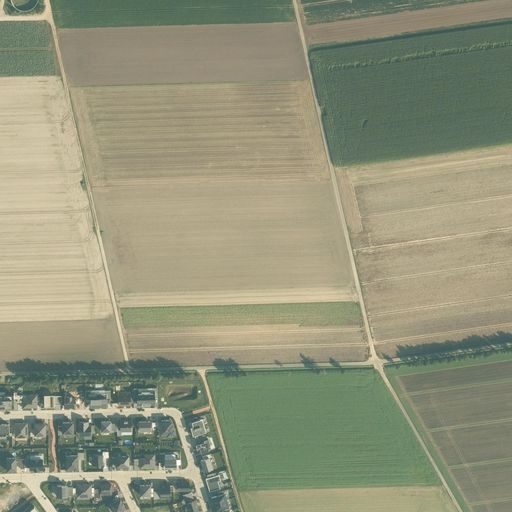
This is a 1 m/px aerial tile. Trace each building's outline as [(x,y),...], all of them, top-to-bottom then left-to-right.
[(137,397),(137,405),(142,405),(146,405),(146,391),(138,391),(137,391),(137,397)] [(154,397),(154,391),(153,391),(146,391),(146,405),(150,405),(154,405),(154,397)] [(89,398),(89,406),(107,406),(107,401),(107,398),(107,394),(107,393),(105,393),(100,393),(100,395),(100,398),(96,398),(96,395),(96,393),(95,393),(90,393),(89,393),(89,398)] [(44,407),(52,406),(52,405),(54,405),(54,396),(54,394),(44,395),(44,407)] [(14,399),(14,395),(5,395),(5,408),(14,408),(14,399)] [(37,395),(30,395),(30,398),(28,398),(22,399),(22,402),(23,408),(37,408),(37,395)] [(122,396),(119,396),(119,405),(130,404),(130,403),(130,396),(127,396),(127,395),(122,395),(122,396)] [(68,398),(64,398),(65,407),(75,406),(75,397),(72,398),(72,397),(68,397),(68,398)] [(190,422),(188,423),(192,436),(194,435),(199,434),(201,433),(206,431),(202,419),(197,420),(195,421),(190,422)] [(161,421),(161,422),(162,431),(162,433),(168,433),(168,434),(174,434),(174,429),(173,429),(173,425),(172,425),(172,422),(169,422),(169,420),(166,420),(166,421),(161,421)] [(110,431),(111,431),(111,423),(111,421),(101,421),(101,431),(105,431),(110,431)] [(131,421),(121,421),(121,426),(121,431),(131,431),(131,421)] [(139,422),(139,430),(144,430),(151,430),(150,421),(139,422)] [(73,422),(63,422),(63,426),(63,433),(73,432),(73,422)] [(88,422),(79,422),(79,434),(85,434),(85,435),(91,435),(91,434),(90,428),(88,428),(88,425),(88,422)] [(9,424),(5,424),(2,424),(0,423),(0,433),(2,433),(2,436),(6,436),(6,434),(9,434),(9,428),(9,424)] [(27,423),(15,424),(15,434),(18,434),(18,437),(27,437),(27,423)] [(45,424),(35,425),(35,430),(35,435),(41,435),(41,437),(45,437),(45,424)] [(203,440),(206,439),(204,435),(202,436),(200,436),(196,438),(197,443),(204,442),(203,440)] [(195,444),(197,450),(200,449),(201,453),(209,451),(208,448),(210,447),(208,438),(206,439),(203,440),(204,442),(197,443),(195,444)] [(140,465),(140,468),(147,467),(149,467),(155,467),(154,454),(148,454),(148,458),(140,458),(140,459),(140,465)] [(65,462),(65,469),(78,469),(78,459),(78,455),(66,455),(66,462),(65,462)] [(92,460),(92,465),(103,464),(103,458),(103,455),(93,455),(93,460),(92,460)] [(128,456),(116,456),(116,457),(116,465),(116,466),(120,466),(120,467),(125,466),(128,466),(128,456)] [(16,458),(7,458),(7,471),(16,471),(16,458)] [(175,458),(165,458),(165,462),(165,467),(176,467),(176,465),(176,460),(176,458),(175,458)] [(209,458),(201,460),(204,471),(213,468),(209,458)] [(30,467),(30,469),(34,469),(38,469),(42,469),(42,459),(30,459),(30,467)] [(208,478),(205,479),(209,492),(213,490),(219,489),(220,488),(218,481),(221,480),(219,475),(216,475),(208,478)] [(189,482),(178,482),(178,490),(189,490),(189,482)] [(77,485),(77,495),(84,495),(84,497),(91,496),(91,487),(91,484),(77,485)] [(111,484),(100,484),(100,489),(100,494),(111,494),(111,484)] [(62,485),(57,485),(57,486),(57,496),(67,496),(67,487),(67,485),(62,486),(62,485)] [(150,485),(140,485),(140,495),(150,495),(150,488),(150,485)] [(169,485),(160,485),(160,491),(160,495),(163,495),(169,494),(169,491),(169,485)] [(160,495),(160,491),(153,491),(153,497),(153,499),(163,499),(163,498),(163,495),(160,495)] [(191,492),(183,495),(185,501),(190,499),(193,498),(191,492)] [(211,497),(213,504),(226,500),(225,493),(218,495),(211,497)] [(111,503),(114,511),(117,511),(124,509),(125,509),(123,505),(124,505),(123,502),(122,502),(120,499),(119,499),(114,502),(111,503)] [(191,502),(187,503),(189,508),(189,511),(198,511),(195,500),(191,502)] [(228,506),(226,500),(213,504),(215,510),(222,508),(228,506)]
